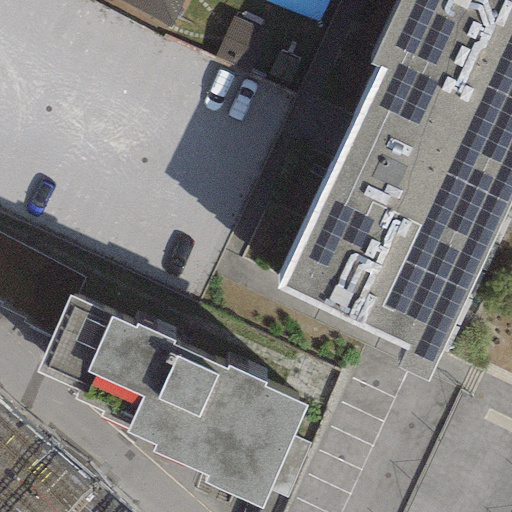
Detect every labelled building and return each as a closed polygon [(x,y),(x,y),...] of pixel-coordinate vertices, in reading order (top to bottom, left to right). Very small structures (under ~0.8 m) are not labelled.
[(117,0),(166,25),(179,0),(117,0)] [(424,381),(511,194),(511,41),(423,0),(397,0),(367,63),(378,68),(275,286),(407,348),(398,368),(424,381)] [(511,0),(423,0),(511,41),(511,0)] [(74,301),(86,279),(0,234),(0,302),(0,303),(0,302),(0,308),(23,318),(20,323),(50,338),(68,298),(74,301)] [(290,438),(304,408),(262,389),(264,384),(225,366),(223,372),(171,348),(174,342),(135,324),(133,328),(74,301),(68,298),(50,338),(34,372),(76,391),(72,400),(101,413),(99,417),(126,430),(124,433),(153,446),(150,453),(204,477),(201,483),(261,510),(270,491),(285,498),(309,447),(290,438)]
